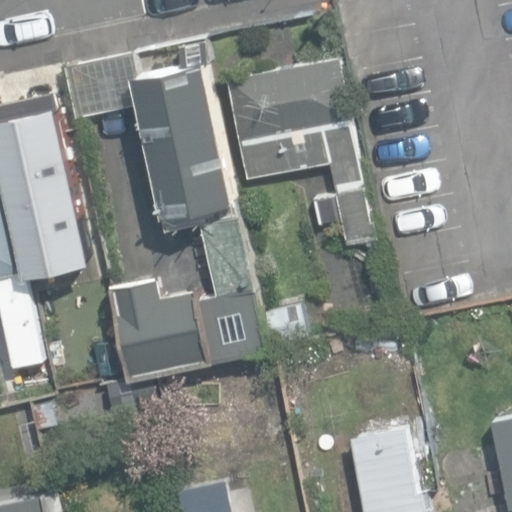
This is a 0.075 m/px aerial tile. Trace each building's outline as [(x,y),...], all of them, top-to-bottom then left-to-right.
[(189,63),(144,73),(147,98),(171,211),(205,204),(243,196),(210,40),(185,46),(189,63)] [(134,47),(65,61),(75,110),(144,96),(134,47)] [(345,216),(350,240),(352,240),(381,234),(346,53),(232,75),(250,173),(332,158),(338,189),(319,193),(324,220),(345,216)] [(48,355),(47,355),(54,390),(90,383),(60,242),(73,240),(79,238),(85,237),(80,216),(88,214),(60,86),(0,99),(0,135),(4,153),(6,152),(22,230),(24,240),(29,265),(48,355)] [(20,360),(47,355),(30,277),(15,208),(3,153),(0,153),(0,270),(1,270),(20,360)] [(244,198),(243,196),(205,204),(212,240),(221,289),(204,293),(202,282),(201,282),(166,289),(162,272),(117,281),(136,373),(275,345),(253,240),(244,198)] [(313,331),(307,296),(271,302),(278,338),(313,331)] [(409,319),(421,371),(451,364),(440,313),(409,319)] [(97,359),(102,378),(133,372),(129,352),(97,359)] [(121,405),(161,396),(155,370),(115,380),(121,405)] [(40,424),(56,420),(50,396),(34,400),(40,424)] [(511,511),(511,411),(499,415),(511,481),(511,511)] [(437,511),(432,486),(423,487),(411,423),(357,433),(369,498),(371,511),(437,511)] [(234,511),(227,473),(180,482),(186,511),(234,511)] [(0,511),(60,511),(55,484),(0,495),(0,511)] [(93,511),(91,503),(75,508),(75,511),(93,511)]
